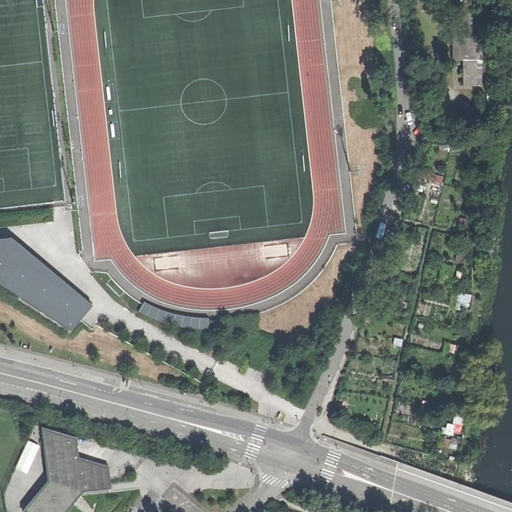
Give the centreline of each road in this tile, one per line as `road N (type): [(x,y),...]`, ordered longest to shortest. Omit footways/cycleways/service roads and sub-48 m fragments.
road 1 (unclassified): [(295,444),(345,338),(393,185),(403,110),(394,0)]
road 2 (secondary): [(295,444),(0,367)]
road 3 (secondary): [(0,378),(287,464)]
road 4 (secondary): [(474,511),(295,444)]
road 5 (secondary): [(287,464),(424,511)]
